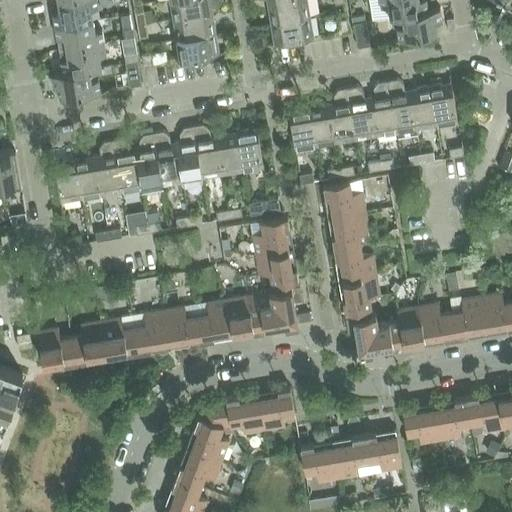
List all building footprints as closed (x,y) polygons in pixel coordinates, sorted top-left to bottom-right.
[(53,13),(55,25),(93,18),(91,7),(98,6),(96,0),(58,0),(60,11),(53,13)] [(169,0),(173,18),(212,11),(211,6),(218,5),(221,0),(169,0)] [(277,0),(267,2),(271,22),(310,15),(307,0),(277,0)] [(390,17),(402,15),(401,14),(428,9),(426,0),(379,0),(381,6),(388,5),(390,17)] [(511,0),(501,0),(498,8),(511,13),(511,0)] [(401,14),(402,15),(404,25),(397,27),(399,39),(437,33),(435,21),(442,20),(439,7),(428,9),(401,14)] [(135,12),(137,24),(146,23),(144,10),(135,12)] [(173,18),(176,38),(215,31),(212,11),(173,18)] [(310,15),(271,22),(274,43),(313,36),(310,15)] [(451,30),(455,26),(453,17),(446,18),(449,31),(451,30)] [(64,36),(66,48),(104,41),(102,29),(95,30),(93,18),(55,25),(57,37),(64,36)] [(338,19),(340,32),(349,30),(347,18),(338,19)] [(365,20),(354,22),(358,47),(370,45),(365,20)] [(146,23),(137,24),(139,37),(148,35),(146,23)] [(215,31),(176,38),(180,59),(219,52),(215,31)] [(61,60),(63,72),(89,68),(101,66),(99,55),(106,53),(104,41),(66,48),(68,59),(61,60)] [(151,51),(142,53),(144,65),(153,64),(151,51)] [(125,62),(129,86),(141,84),(137,60),(125,62)] [(63,72),(51,74),(53,87),(60,85),(62,97),(100,91),(98,78),(91,79),(89,68),(63,72)] [(397,78),(387,79),(396,131),(416,128),(410,89),(404,89),(403,82),(397,78)] [(375,95),(369,95),(376,134),(396,131),(387,79),(378,81),(373,87),(375,95)] [(451,82),(430,85),(437,124),(457,121),(451,82)] [(357,85),(347,86),(356,138),(376,134),(369,95),(364,96),(363,89),(357,85)] [(430,85),(410,89),(416,128),(437,124),(430,85)] [(335,102),(329,102),(336,141),(356,138),(347,86),(338,88),(333,94),(335,102)] [(310,106),(316,145),(336,141),(329,102),(310,106)] [(316,145),(310,106),(288,109),(295,148),(316,145)] [(203,123),(193,125),(202,176),(222,173),(216,134),(211,135),(209,128),(203,123)] [(181,140),(175,141),(182,180),(202,176),(193,125),(184,126),(179,133),(181,140)] [(257,127),(236,131),(243,170),(263,166),(257,127)] [(163,130),(153,132),(162,183),(182,180),(175,141),(170,142),(169,135),(163,130)] [(236,131),(216,134),(222,173),(243,170),(236,131)] [(140,147),(135,148),(142,187),(162,183),(153,132),(144,133),(139,140),(140,147)] [(122,137),(113,139),(122,190),(142,187),(135,148),(130,149),(129,142),(122,137)] [(3,149),(0,150),(0,186),(21,183),(14,139),(2,141),(3,149)] [(100,154),(95,155),(102,194),(122,190),(113,139),(104,140),(99,147),(100,154)] [(449,148),(451,156),(463,154),(462,145),(449,148)] [(433,150),(421,152),(422,161),(435,159),(433,150)] [(422,161),(421,152),(408,155),(410,163),(422,161)] [(95,155),(75,158),(82,197),(102,194),(95,155)] [(381,159),(382,168),(394,166),(393,157),(381,159)] [(82,197),(75,158),(54,162),(61,201),(82,197)] [(368,161),(370,170),(382,168),(381,159),(368,161)] [(340,166),(342,175),(354,173),(353,164),(340,166)] [(342,175),(340,166),(328,168),(329,177),(342,175)] [(299,173),(301,182),(313,180),(312,171),(299,173)] [(330,196),(333,216),(366,210),(362,190),(351,191),(349,180),(343,181),(323,184),(325,197),(330,196)] [(269,198),(248,201),(251,213),(280,208),(278,196),(269,198)] [(228,208),(230,217),(242,215),(241,206),(228,208)] [(230,217),(228,208),(216,210),(217,219),(230,217)] [(332,236),(334,248),(361,243),(358,232),(369,230),(366,210),(333,216),(336,235),(332,236)] [(188,215),(190,224),(202,222),(201,213),(188,215)] [(190,224),(188,215),(176,217),(177,226),(190,224)] [(252,233),(256,253),(288,248),(285,228),(290,228),(287,215),(261,219),(263,231),(252,233)] [(148,222),(149,231),(162,228),(160,220),(148,222)] [(149,231),(148,222),(135,224),(137,233),(149,231)] [(108,229),(109,237),(121,235),(120,227),(108,229)] [(389,233),(390,238),(399,237),(397,227),(392,228),(389,233)] [(109,237),(108,229),(95,231),(97,240),(109,237)] [(67,236),(68,244),(81,242),(80,234),(67,236)] [(340,259),(344,279),(376,273),(373,253),(362,254),(361,243),(334,248),(336,260),(340,259)] [(288,248),(256,253),(259,274),(270,272),(272,284),(298,279),(296,266),(292,267),(288,248)] [(376,273),(344,279),(347,298),(343,299),(345,312),(371,307),(369,295),(380,294),(376,273)] [(271,301),(260,303),(265,329),(277,327),(277,322),(284,321),(285,326),(298,323),(294,301),(302,299),(299,285),(269,290),(271,301)] [(502,291),(481,294),(487,327),(506,323),(507,328),(511,326),(511,299),(504,301),(502,291)] [(247,294),(227,297),(233,330),(252,327),(253,331),(265,329),(260,303),(249,304),(247,294)] [(463,308),(451,310),(456,337),(468,334),(467,330),(487,327),(481,294),(461,298),(463,308)] [(208,312),(197,313),(202,340),(214,338),(213,333),(233,330),(227,297),(207,301),(208,312)] [(439,301),(418,305),(424,337),(443,334),(444,339),(456,337),(451,310),(440,312),(439,301)] [(184,305),(164,308),(169,341),(189,337),(190,342),(202,340),(197,313),(186,315),(184,305)] [(399,319),(388,321),(393,347),(405,345),(404,341),(424,337),(418,305),(398,308),(399,319)] [(145,322),(134,324),(139,351),(151,349),(150,344),(169,341),(164,308),(143,312),(145,322)] [(393,347),(388,321),(377,323),(375,312),(346,317),(348,332),(356,330),(360,353),(373,351),(372,346),(380,345),(381,349),(393,347)] [(121,316),(101,319),(106,351),(126,348),(127,353),(139,351),(134,324),(123,326),(121,316)] [(82,333),(71,335),(76,361),(88,359),(87,355),(106,351),(101,319),(80,323),(82,333)] [(76,361),(71,335),(60,337),(58,326),(37,330),(43,362),(63,359),(64,363),(76,361)] [(32,346),(29,331),(16,334),(19,349),(32,346)] [(0,392),(13,397),(22,373),(0,364),(0,392)] [(278,392),(259,396),(264,428),(285,425),(283,414),(294,412),(290,386),(277,388),(278,392)] [(0,419),(4,421),(13,397),(0,392),(0,419)] [(511,392),(498,395),(504,427),(511,425),(511,392)] [(478,394),(466,396),(470,422),(481,420),(483,431),(504,427),(498,395),(479,398),(478,394)] [(238,395),(226,397),(231,423),(242,421),(244,432),(264,428),(259,396),(239,399),(238,395)] [(454,402),(435,406),(441,438),(461,435),(459,424),(470,422),(466,396),(454,398),(454,402)] [(231,423),(226,397),(203,401),(197,416),(221,430),(223,424),(231,423)] [(441,438),(435,406),(416,409),(415,405),(402,407),(407,433),(418,431),(420,442),(441,438)] [(221,430),(197,416),(194,427),(198,428),(191,447),(222,458),(229,439),(219,435),(221,430)] [(376,432),(364,434),(368,460),(379,458),(381,469),(402,466),(397,433),(377,436),(376,432)] [(352,441),(333,444),(339,476),(359,473),(357,462),(368,460),(364,434),(352,436),(352,441)] [(339,476),(333,444),(314,447),(313,443),(300,445),(301,451),(305,471),(316,469),(318,480),(339,476)] [(180,464),(176,475),(201,485),(205,474),(215,478),(222,458),(191,447),(184,465),(180,464)] [(412,459),(414,471),(422,469),(420,457),(412,459)] [(197,495),(201,485),(176,475),(171,487),(176,488),(171,502),(202,511),(207,499),(197,495)] [(390,483),(373,487),(375,498),(392,494),(390,483)] [(341,492),(309,497),(310,508),(331,505),(342,503),(341,492)] [(202,511),(171,502),(162,498),(159,505),(159,511),(202,511)]
